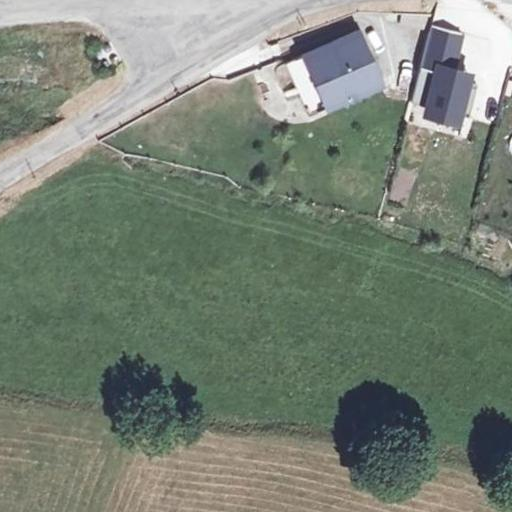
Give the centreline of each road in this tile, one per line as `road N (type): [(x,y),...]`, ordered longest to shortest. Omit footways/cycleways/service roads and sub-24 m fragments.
road 1 (unclassified): [(193,0),(196,41),(163,75),(0,173)]
road 2 (unclassified): [(0,16),(162,0)]
